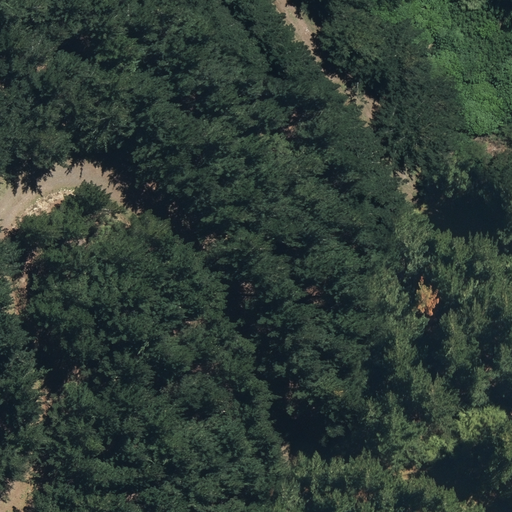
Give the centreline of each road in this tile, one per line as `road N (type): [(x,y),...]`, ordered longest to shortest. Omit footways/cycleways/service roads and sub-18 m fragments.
road 1 (track): [(0,214),(13,186),(97,174),(164,225),(240,327),(292,469),(357,466),(446,483),(479,511)]
road 2 (track): [(0,507),(9,506),(35,396),(0,278)]
